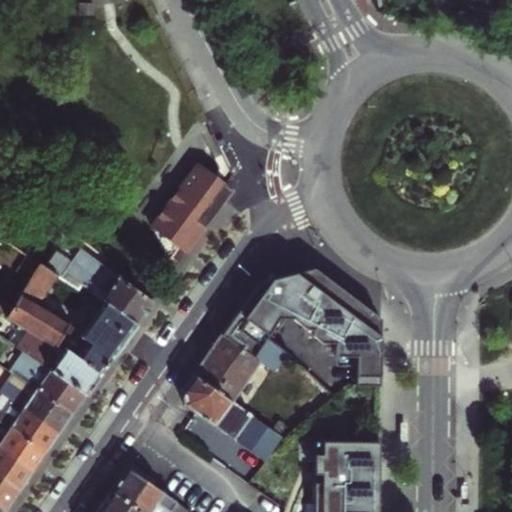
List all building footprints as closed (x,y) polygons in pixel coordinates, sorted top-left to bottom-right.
[(194,169),(191,171),(189,173),(151,225),(169,260),(179,245),(187,251),(232,190),(224,185),(232,174),(222,153),(214,157),(219,170),(214,177),(205,171),(202,169),(199,169),(196,169),(194,169)] [(104,302),(135,324),(152,301),(80,248),(71,260),(57,250),(46,267),(79,289),(82,285),(104,302)] [(18,271),(30,279),(40,264),(28,256),(18,271)] [(58,343),(100,373),(135,324),(104,302),(81,335),(68,326),(70,323),(54,314),(65,297),(71,300),(79,289),(46,267),(40,264),(30,279),(12,306),(6,315),(5,318),(18,326),(26,331),(55,348),(58,343)] [(262,282),(220,336),(254,360),(267,340),(281,320),(292,320),(304,330),(313,331),(313,337),(320,344),(335,344),(334,357),(356,357),(355,386),(380,386),(380,319),(314,269),(262,282)] [(0,302),(0,311),(6,315),(12,306),(2,300),(0,302)] [(18,326),(8,341),(16,346),(26,331),(18,326)] [(26,354),(85,395),(100,373),(58,343),(55,348),(26,331),(16,346),(26,354)] [(193,375),(231,402),(258,361),(273,371),(285,355),(267,340),(254,360),(220,336),(193,375)] [(37,389),(72,414),(85,395),(26,354),(11,373),(13,375),(37,389)] [(37,389),(13,375),(0,394),(9,399),(23,409),(59,433),(72,414),(37,389)] [(181,390),(184,405),(249,451),(233,473),(247,483),(281,438),(231,402),(193,375),(181,390)] [(0,394),(0,409),(2,410),(9,399),(0,394)] [(0,409),(0,421),(10,428),(45,452),(59,433),(23,409),(9,399),(2,410),(0,409)] [(0,449),(32,471),(45,452),(10,428),(0,421),(0,449)] [(315,476),(314,511),(378,511),(379,442),(315,442),(315,476)] [(0,477),(19,490),(32,471),(0,449),(0,477)] [(127,469),(111,491),(140,511),(185,511),(186,511),(127,469)] [(0,506),(6,510),(19,490),(0,477),(0,506)] [(140,511),(111,491),(96,511),(140,511)]
